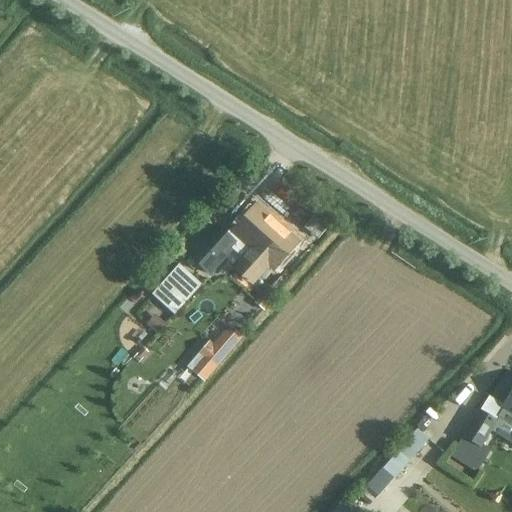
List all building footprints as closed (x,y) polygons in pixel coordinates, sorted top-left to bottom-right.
[(249,195),(223,223),(233,232),(241,239),(243,241),(237,249),(256,266),(263,259),(268,264),(280,251),(292,238),(264,212),(266,210),(249,195)] [(236,245),(215,226),(188,256),(209,274),(236,245)] [(178,266),(153,295),(174,314),(199,285),(178,266)] [(152,331),(164,326),(161,319),(171,315),(169,310),(147,320),(152,331)] [(210,341),(198,354),(202,358),(213,368),(225,354),(241,336),(230,326),(214,344),(210,341)] [(511,389),(503,405),(488,396),(480,410),(478,409),(461,437),(462,438),(451,456),(476,472),(490,451),(481,445),(498,418),(511,426),(511,389)] [(413,433),(406,442),(420,452),(426,443),(413,433)] [(382,469),(367,487),(377,496),(393,478),(382,469)]
